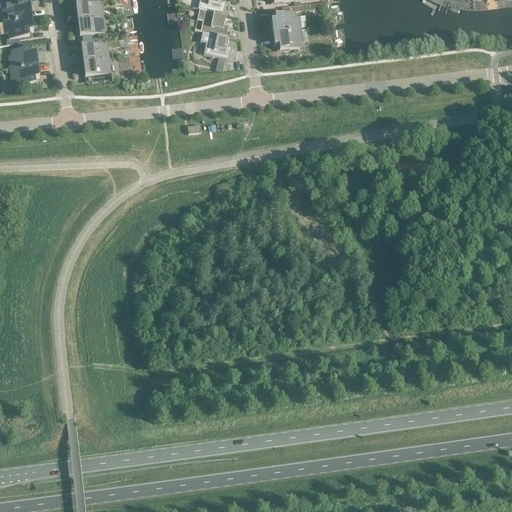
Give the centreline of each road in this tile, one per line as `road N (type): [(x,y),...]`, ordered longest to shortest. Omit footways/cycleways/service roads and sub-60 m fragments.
road 1 (trunk): [(0,507),(511,438)]
road 2 (trunk): [(511,409),(0,476)]
road 3 (residential): [(253,101),(511,73)]
road 4 (residential): [(65,121),(253,101)]
road 5 (residential): [(65,121),(52,0)]
